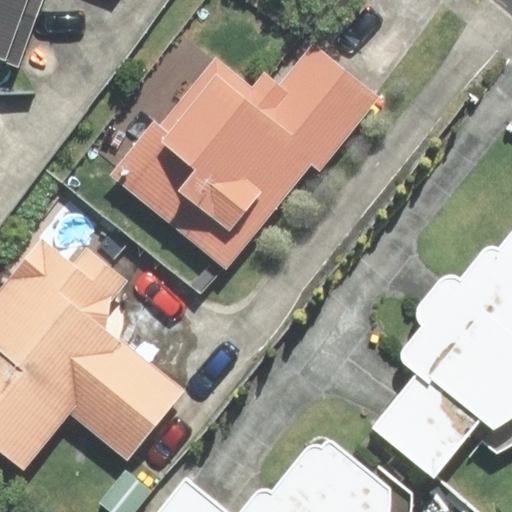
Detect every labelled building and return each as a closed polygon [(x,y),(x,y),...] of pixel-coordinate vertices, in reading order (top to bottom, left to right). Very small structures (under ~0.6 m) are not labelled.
[(0,0),(0,73),(1,74),(28,0),(0,0)] [(375,98),(308,40),(270,84),(258,74),(244,90),(208,59),(153,123),(143,114),(100,163),(225,272),(375,98)] [(511,226),(491,256),(479,247),(459,276),(442,264),(407,313),(417,321),(389,361),(412,377),(373,432),(396,448),(432,483),(459,454),(469,463),(482,448),(493,459),(497,458),(500,457),(503,455),(506,454),(508,453),(511,451),(511,450),(511,226)] [(0,283),(0,460),(21,478),(66,421),(125,467),(180,398),(90,327),(121,288),(87,262),(78,272),(36,238),(0,283)] [(410,511),(411,499),(379,472),(320,431),(269,490),(261,484),(232,511),(229,511),(182,478),(157,511),(410,511)]
